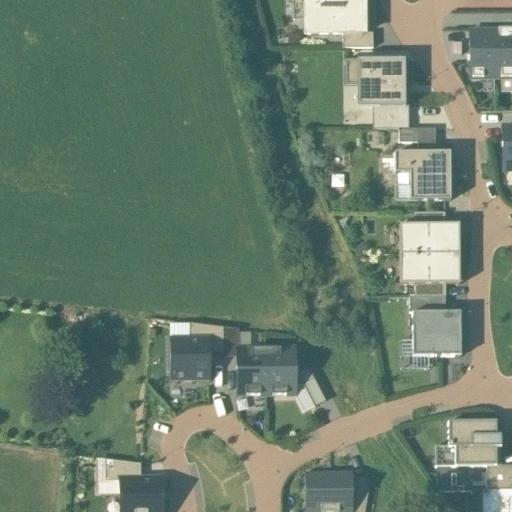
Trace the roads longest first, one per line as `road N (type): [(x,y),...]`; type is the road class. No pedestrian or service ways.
road 1 (residential): [(489,384),(346,432),(274,472)]
road 2 (residential): [(493,235),(471,146),(424,41)]
road 3 (residential): [(274,472),(226,425),(210,417),(181,424),(169,449),(183,511)]
road 4 (residential): [(493,235),(479,279),(489,384)]
